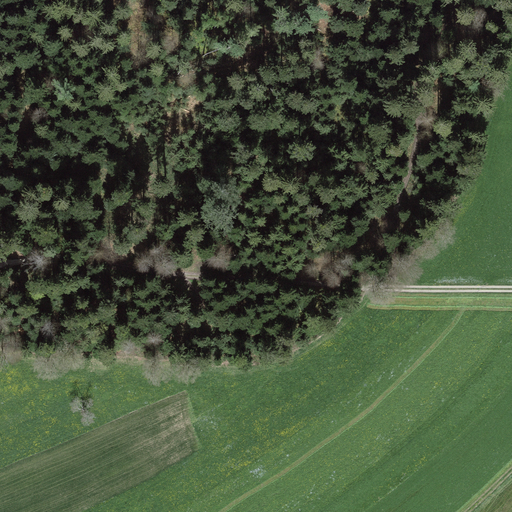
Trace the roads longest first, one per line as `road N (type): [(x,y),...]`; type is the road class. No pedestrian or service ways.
road 1 (track): [(0,269),(511,289)]
road 2 (track): [(270,282),(350,242),(386,212),(409,176),(452,0)]
